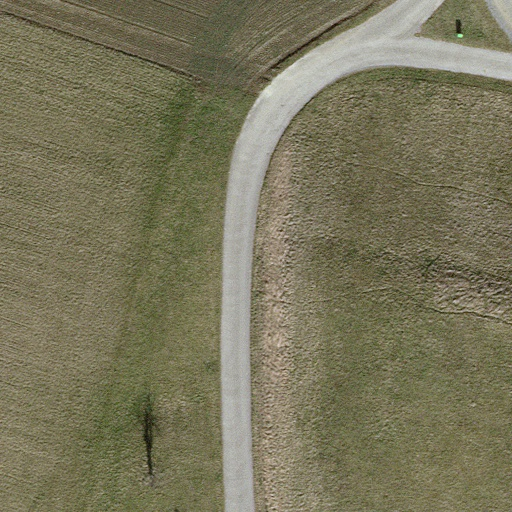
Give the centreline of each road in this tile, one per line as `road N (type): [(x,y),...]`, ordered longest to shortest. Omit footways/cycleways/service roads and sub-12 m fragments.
road 1 (track): [(434,0),(394,49),(351,60),(305,90),(271,141),(250,227),(250,511)]
road 2 (track): [(394,49),(511,71)]
